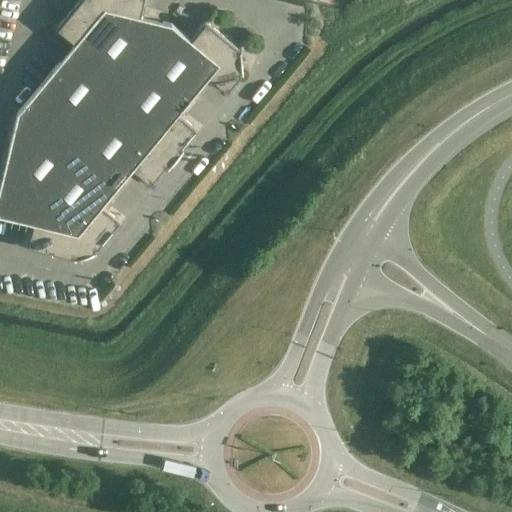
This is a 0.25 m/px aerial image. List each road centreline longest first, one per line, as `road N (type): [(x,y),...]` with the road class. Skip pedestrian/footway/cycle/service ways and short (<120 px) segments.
road 1 (primary): [(217,430),(178,435),(0,412)]
road 2 (primary): [(0,438),(181,463),(215,475)]
road 3 (tertiary): [(340,251),(267,396)]
road 4 (tertiary): [(438,144),(424,145),(390,178),(340,251)]
road 5 (tertiary): [(309,410),(354,280)]
road 6 (primary): [(448,511),(330,456)]
road 7 (tertiary): [(462,320),(374,239)]
